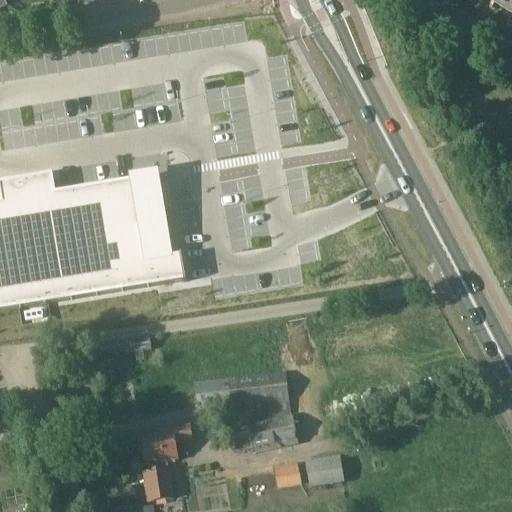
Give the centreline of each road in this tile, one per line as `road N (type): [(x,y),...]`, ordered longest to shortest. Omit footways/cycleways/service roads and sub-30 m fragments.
road 1 (primary): [(511,372),(314,0)]
road 2 (track): [(213,461),(255,465),(354,440),(511,375)]
road 3 (residential): [(199,0),(0,35)]
road 4 (track): [(0,371),(6,387),(33,399),(49,430),(71,511)]
